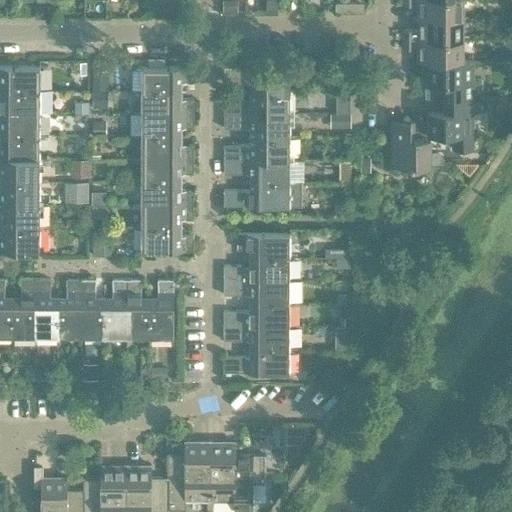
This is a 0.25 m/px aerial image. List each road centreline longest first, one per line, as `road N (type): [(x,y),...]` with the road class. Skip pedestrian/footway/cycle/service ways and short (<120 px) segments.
road 1 (residential): [(211,411),(208,32)]
road 2 (residential): [(211,411),(26,432),(9,457)]
road 3 (residential): [(0,33),(208,32)]
road 4 (residential): [(385,26),(208,32)]
road 5 (residential): [(339,414),(211,411)]
